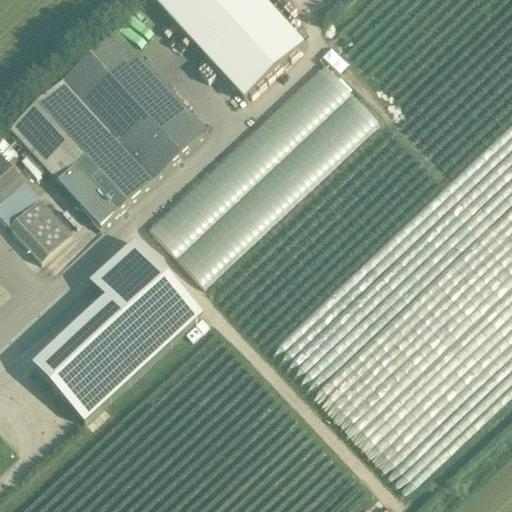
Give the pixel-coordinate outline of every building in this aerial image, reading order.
[(157,0),(153,4),(245,104),(304,49),(259,0),(157,0)] [(116,37),(10,134),(102,234),(208,137),(116,37)] [(324,69),(149,233),(204,293),(379,128),(324,69)] [(0,209),(24,188),(0,161),(0,209)] [(24,188),(0,209),(0,222),(9,233),(40,205),(24,188)] [(42,268),(72,240),(40,205),(9,233),(42,268)] [(106,303),(32,370),(84,426),(201,318),(134,245),(90,285),(106,303)]
